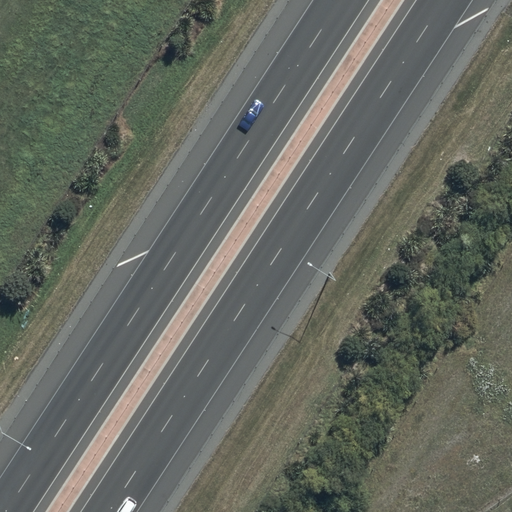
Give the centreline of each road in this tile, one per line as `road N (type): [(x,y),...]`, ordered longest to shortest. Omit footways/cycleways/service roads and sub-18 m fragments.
road 1 (motorway): [(444,0),(109,511)]
road 2 (motorway): [(7,511),(341,0)]
